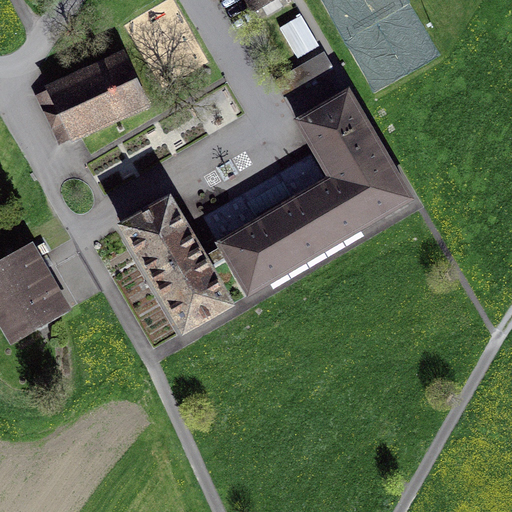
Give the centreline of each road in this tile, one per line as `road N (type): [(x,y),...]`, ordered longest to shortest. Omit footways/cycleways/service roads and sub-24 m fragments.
road 1 (track): [(219,511),(148,356),(86,251)]
road 2 (track): [(511,327),(400,511)]
